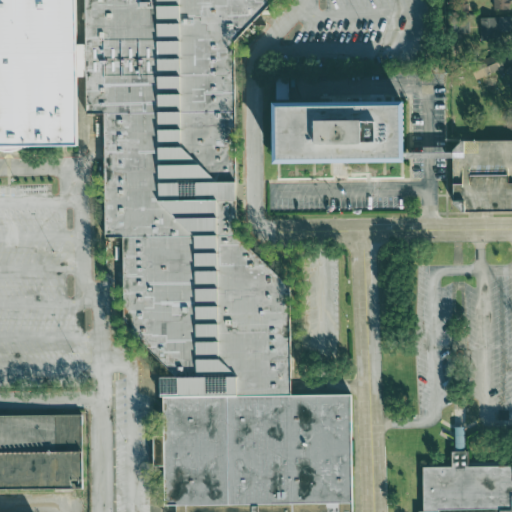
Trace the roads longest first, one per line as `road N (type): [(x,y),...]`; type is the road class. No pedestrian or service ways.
road 1 (residential): [(357,228),(370,511)]
road 2 (residential): [(255,219),(271,229),(511,225)]
